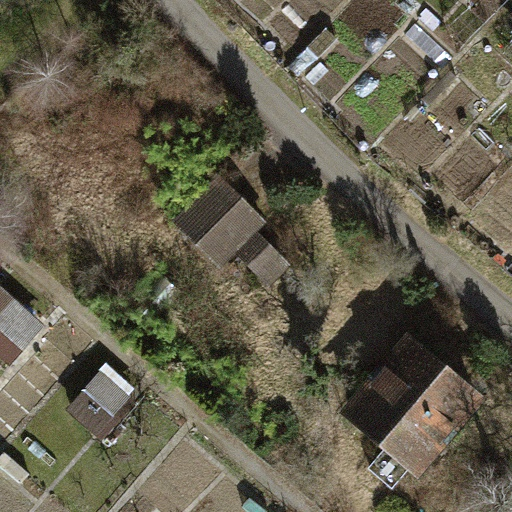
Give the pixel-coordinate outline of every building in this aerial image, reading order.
[(337,8),(328,0),(308,0),(328,18),(337,8)] [(354,0),(351,4),(387,40),(395,32),(362,0),(354,0)] [(472,65),(463,75),(478,91),(488,81),(472,65)] [(450,72),(423,101),(431,108),(458,79),(450,72)] [(273,225),(225,176),(179,222),(226,270),(241,256),(262,235),(273,225)] [(262,235),(241,256),(275,291),(297,269),(262,235)] [(51,330),(4,284),(0,288),(0,322),(30,351),(51,330)] [(500,402),(411,335),(346,422),(435,488),(500,402)] [(134,400),(107,377),(76,414),(104,437),(134,400)]
